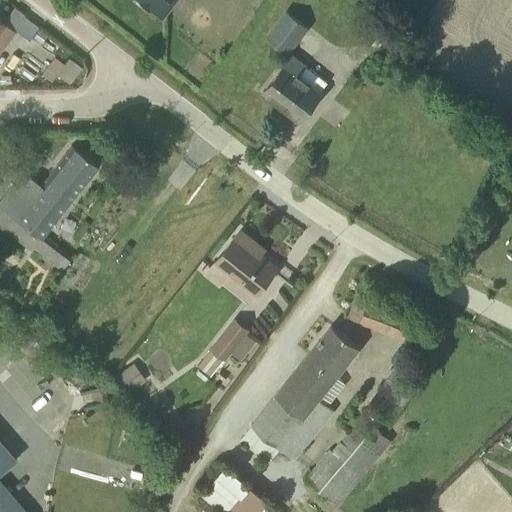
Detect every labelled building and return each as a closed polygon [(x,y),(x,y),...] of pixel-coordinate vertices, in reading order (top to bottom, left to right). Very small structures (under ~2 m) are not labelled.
[(143,0),(160,13),(169,0),(143,0)] [(0,22),(0,21),(0,51),(14,32),(23,38),(34,23),(12,6),(0,22)] [(265,37),(287,54),(310,25),(287,8),(265,37)] [(407,35),(387,20),(370,43),(390,58),(407,35)] [(263,89),(299,117),(327,82),(291,54),(263,89)] [(68,83),(80,67),(66,57),(62,63),(52,56),(40,74),(49,81),(55,73),(68,83)] [(42,233),(97,164),(71,144),(40,183),(22,169),(0,197),(0,226),(29,249),(32,246),(58,267),(69,254),(42,233)] [(255,241),(240,228),(203,272),(219,285),(225,278),(249,299),(277,266),(252,245),(255,241)] [(427,322),(357,295),(349,315),(419,342),(427,322)] [(247,327),(233,316),(199,363),(213,373),(247,327)] [(331,323),(238,439),(267,462),(280,445),(296,458),(335,410),(328,404),(345,382),(337,376),(361,346),(331,323)] [(133,357),(115,371),(129,389),(147,375),(133,357)] [(418,385),(393,367),(365,406),(390,424),(418,385)] [(302,478),(338,506),(390,440),(371,425),(365,434),(353,424),(329,454),(324,450),(302,478)] [(0,425),(0,511),(45,511),(48,510),(8,465),(23,451),(0,425)] [(224,467),(203,490),(228,511),(266,511),(270,508),(224,467)]
